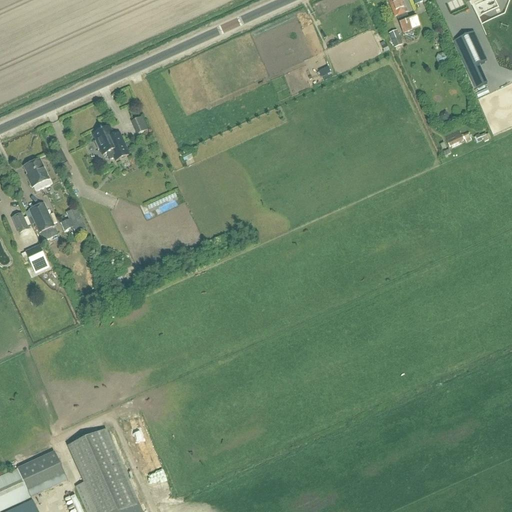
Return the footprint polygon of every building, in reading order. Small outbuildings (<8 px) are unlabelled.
[(397,18),(399,23),(404,35),(421,29),(416,16),(408,19),(406,15),(408,15),(402,0),(390,0),(388,1),(395,19),(397,18)] [(396,33),(387,36),(390,43),(399,40),(396,33)] [(474,41),(456,49),(469,79),(487,71),(474,41)] [(487,91),(476,96),(478,100),(489,95),(487,91)] [(101,133),(94,136),(97,143),(95,144),(98,151),(100,151),(103,157),(107,155),(110,162),(115,160),(116,163),(129,157),(119,135),(113,138),(109,129),(102,132),(101,131),(100,132),(101,133)] [(450,148),(470,139),(468,135),(448,144),(450,148)] [(486,135),(480,138),(482,142),(484,141),(485,144),(489,142),(491,141),(489,136),(487,137),(486,135)] [(123,160),(126,168),(134,164),(131,156),(123,160)] [(32,190),(49,182),(39,162),(23,169),(27,178),(28,177),(30,182),(28,183),(32,190)] [(39,236),(54,229),(43,206),(29,213),(39,236)] [(67,215),(70,221),(62,225),(65,232),(82,224),(76,211),(67,215)] [(19,236),(28,231),(21,216),(12,221),(19,236)] [(57,237),(54,229),(39,236),(43,243),(57,237)] [(35,276),(49,269),(39,247),(25,254),(35,276)] [(145,418),(139,420),(146,439),(152,437),(145,418)] [(84,511),(140,511),(106,434),(68,451),(84,487),(75,491),(84,511)] [(149,464),(160,460),(154,443),(150,444),(153,453),(146,456),(149,464)] [(68,484),(65,477),(55,455),(19,472),(18,471),(0,478),(0,511),(4,511),(31,500),(68,484)] [(155,495),(161,504),(177,496),(171,486),(155,495)] [(37,511),(33,503),(11,511),(37,511)]
